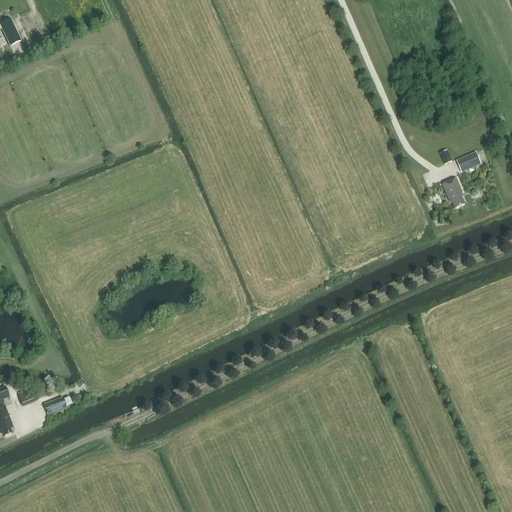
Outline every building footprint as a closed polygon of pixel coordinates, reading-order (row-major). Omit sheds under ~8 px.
[(0,22),(0,27),(8,46),(19,41),(9,19),(0,22)] [(452,34),(449,25),(443,27),(447,36),(452,34)] [(440,155),(442,161),(450,157),(447,151),(440,155)] [(481,165),(476,153),(456,161),(462,174),(481,165)] [(453,202),(456,209),(466,205),(462,194),(463,193),(458,179),(443,185),(450,203),(453,202)] [(5,407),(4,407),(2,401),(10,398),(6,387),(0,389),(0,431),(2,431),(4,437),(12,434),(10,429),(13,428),(5,407)] [(18,396),(22,407),(35,402),(31,391),(18,396)] [(72,405),(69,398),(63,400),(63,398),(44,406),(48,416),(67,408),(66,407),(72,405)]
